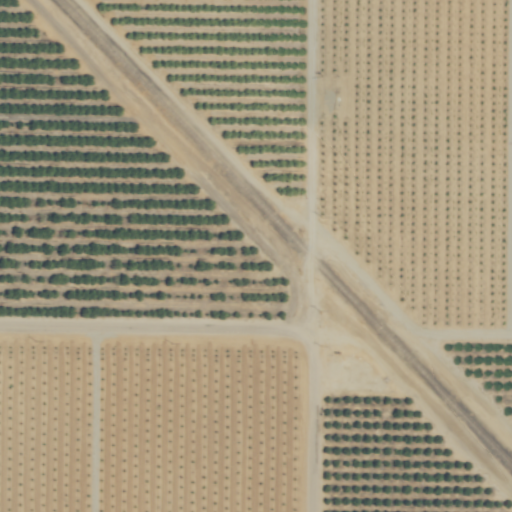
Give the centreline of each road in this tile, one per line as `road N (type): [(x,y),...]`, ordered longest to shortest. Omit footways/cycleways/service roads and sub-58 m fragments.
road 1 (residential): [(312,511),(313,0)]
road 2 (residential): [(314,350),(0,342)]
